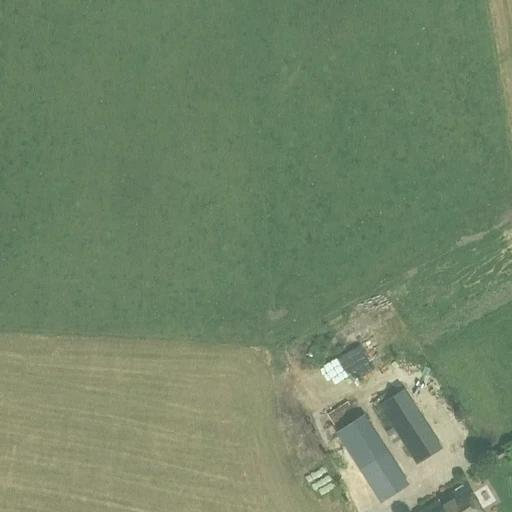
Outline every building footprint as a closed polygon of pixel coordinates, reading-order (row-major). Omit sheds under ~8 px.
[(400,439),(401,441),(410,435),(428,425),(404,389),(379,406),(393,427),(400,439)] [(338,432),(381,499),(402,486),(359,418),(338,432)] [(400,439),(393,427),(386,432),(393,443),(400,439)] [(413,456),(425,451),(419,438),(407,443),(413,456)] [(416,511),(484,511),(466,482),(416,511)]
